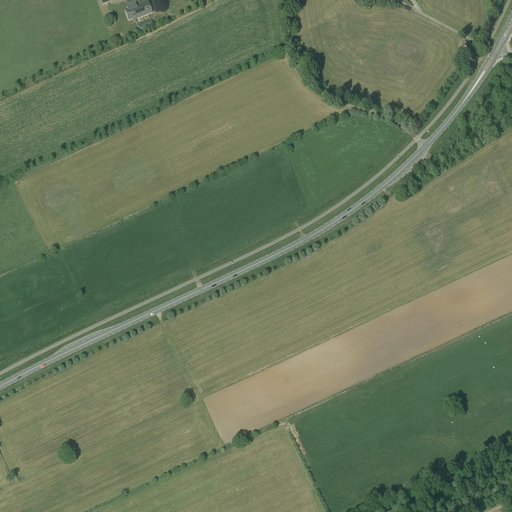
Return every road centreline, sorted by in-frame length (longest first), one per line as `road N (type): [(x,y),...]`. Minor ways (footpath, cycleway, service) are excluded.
road 1 (primary): [(0,386),(284,251),(368,198),(425,146)]
road 2 (unclassified): [(425,146),(308,79),(294,55),(283,0)]
road 3 (primary): [(425,146),(497,49)]
